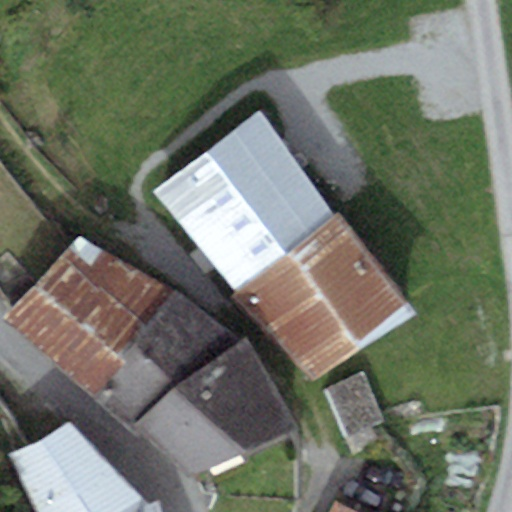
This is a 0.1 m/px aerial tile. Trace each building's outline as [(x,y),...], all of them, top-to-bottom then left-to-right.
[(337,216),(316,186),(312,188),(259,112),(163,186),(245,286),(239,291),(287,334),(317,366),(407,301),(371,250),(365,252),(337,216)] [(91,266),(71,249),(10,314),(46,339),(95,384),(174,291),(163,282),(102,253),(91,266)] [(144,421),(248,351),(174,291),(95,384),(144,421)] [(248,351),(144,421),(189,460),(292,414),(264,365),(258,367),(248,351)] [(381,418),(360,370),(325,386),(346,434),(381,418)] [(157,511),(69,420),(18,450),(47,511),(157,511)] [(358,511),(338,502),(332,511),(358,511)]
